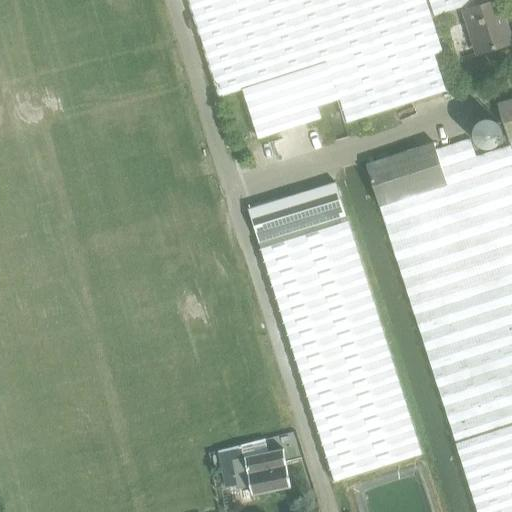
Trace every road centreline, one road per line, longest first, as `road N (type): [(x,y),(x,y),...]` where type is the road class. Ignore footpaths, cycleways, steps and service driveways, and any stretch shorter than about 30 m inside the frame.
road 1 (unclassified): [(230,192),(511,82)]
road 2 (unclassified): [(230,192),(296,414)]
road 3 (unclassified): [(170,0),(230,192)]
